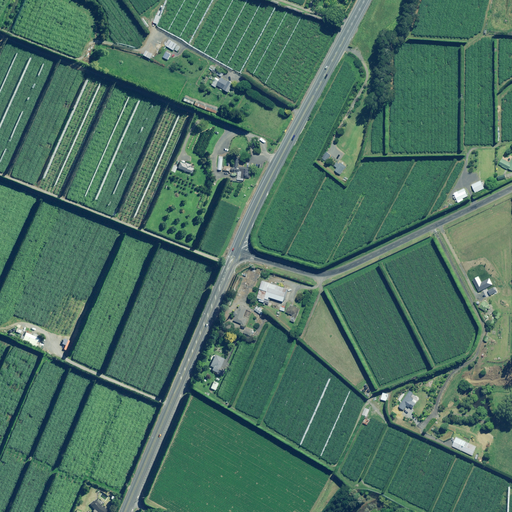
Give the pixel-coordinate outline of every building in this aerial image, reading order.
[(177,44),(170,40),(166,45),(174,50),(177,44)] [(212,71),(218,74),(217,75),(222,77),(225,73),(221,71),(211,66),(210,69),(213,70),(212,71)] [(216,77),(212,85),(217,87),(218,85),(230,92),(235,83),(230,80),(229,81),(222,77),(221,80),(216,77)] [(217,111),(184,98),(183,101),(216,113),(217,111)] [(331,155),(326,152),(321,158),(326,161),(331,155)] [(500,165),(502,166),(502,167),(508,170),(508,169),(509,168),(511,170),(511,158),(510,162),(503,159),(500,165)] [(176,165),(178,166),(178,168),(192,173),(193,169),(190,167),(190,165),(185,163),(185,164),(181,162),(178,161),(176,165)] [(347,167),(341,162),(340,164),(338,162),(335,166),(337,168),(335,170),(340,174),(347,167)] [(485,189),(482,181),(473,185),(476,193),(485,189)] [(470,198),(465,188),(455,192),(459,203),(470,198)] [(232,307),(236,299),(248,304),(250,300),(254,292),(252,291),(259,276),(250,272),(247,279),(240,275),(230,296),(227,304),(232,307)] [(289,289),(263,281),(258,298),(260,299),(260,301),(264,303),(266,299),(269,300),(270,297),(285,302),(289,289)] [(491,304),(485,300),(480,308),(486,311),(491,304)] [(301,310),(300,309),(291,305),(290,308),(288,307),(286,312),(293,315),(291,321),(293,322),(296,323),(301,310)] [(249,318),(244,316),(247,308),(240,306),(238,312),(235,311),(234,315),(236,316),(234,321),(242,324),(242,325),(243,326),(245,327),(249,318)] [(265,311),(258,306),(255,310),(262,315),(265,311)] [(255,331),(246,328),(244,333),(251,336),(252,333),(254,333),(255,331)] [(40,339),(37,338),(26,333),(22,341),(37,347),(40,340),(40,339)] [(222,376),(225,370),(228,362),(224,361),(224,359),(215,355),(210,366),(213,367),(212,371),(217,373),(217,374),(222,376)] [(413,393),(409,391),(399,407),(404,410),(407,406),(410,408),(410,407),(413,409),(416,404),(412,401),(415,397),(412,395),(413,393)] [(477,447),(457,438),(453,446),(473,456),(477,447)] [(106,511),(107,510),(101,506),(96,500),(90,505),(94,510),(92,511),(106,511)]
